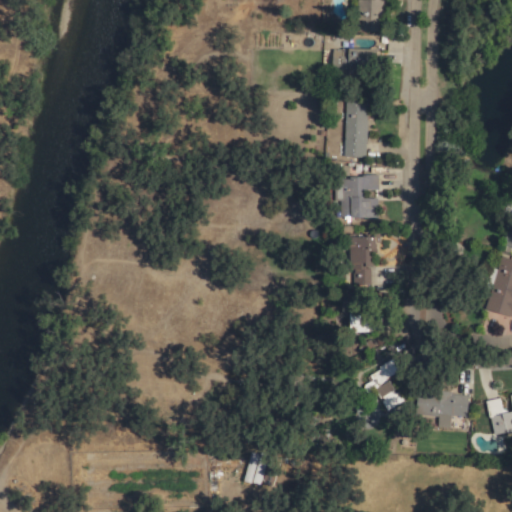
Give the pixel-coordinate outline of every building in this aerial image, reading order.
[(330,48),(330,72),(361,73),(361,65),(374,65),(375,50),(330,48)] [(365,158),(366,103),(343,102),(343,143),(338,142),(338,157),(365,158)] [(377,177),(336,178),(337,218),(376,217),(375,198),(365,198),(365,191),(377,191),(377,177)] [(511,274),(510,274),(511,264),(511,260),(498,257),(484,311),(511,317),(511,274)] [(380,332),(380,318),(365,318),(365,301),(347,301),(347,332),(380,332)] [(384,411),(399,403),(387,377),(398,372),(393,363),(359,380),(365,395),(374,390),(384,411)] [(466,394),(415,391),(414,416),(436,417),(436,426),(449,427),(449,416),(465,417),(466,394)] [(511,431),(511,395),(508,396),(510,412),(501,414),(498,398),(485,401),(490,435),(511,431)]
